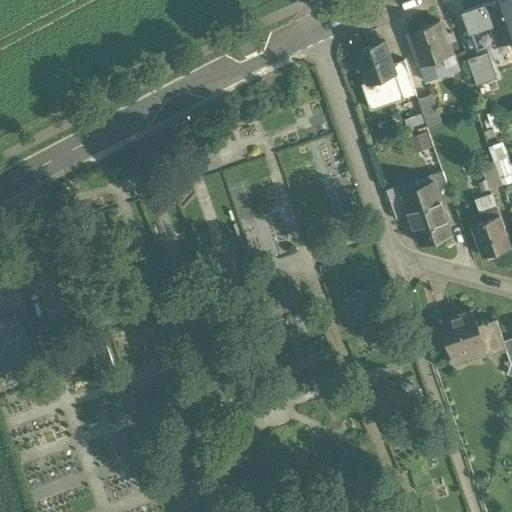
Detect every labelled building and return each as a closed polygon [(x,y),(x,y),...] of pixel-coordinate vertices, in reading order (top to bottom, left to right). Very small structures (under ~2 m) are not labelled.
[(511,0),(499,0),(464,12),(477,49),(511,37),(511,0)] [(440,22),(425,27),(419,25),(411,28),(409,34),(420,66),(452,54),(448,43),(454,41),(451,33),(445,35),(440,22)] [(385,42),(356,52),(367,84),(396,74),(393,65),(385,42)] [(488,53),(468,60),(477,86),(497,79),(488,53)] [(452,54),(420,66),(426,83),(458,71),(452,54)] [(403,61),(393,65),(396,74),(405,99),(415,95),(403,61)] [(396,74),(367,84),(362,86),(371,111),(405,99),(396,74)] [(441,123),(431,95),(418,100),(427,128),(441,123)] [(422,115),(405,120),(408,129),(425,124),(422,115)] [(415,154),(429,148),(425,135),(411,141),(415,154)] [(503,186),(511,183),(511,169),(502,144),(489,148),(494,163),(503,186)] [(494,163),(483,167),(492,190),(503,186),(494,163)] [(442,172),(429,177),(430,182),(432,181),(439,201),(440,205),(452,201),(442,172)] [(403,191),(401,192),(408,212),(439,201),(432,181),(430,182),(403,191)] [(401,185),(385,191),(395,220),(409,215),(408,212),(401,192),(403,191),(401,185)] [(495,216),(488,197),(486,198),(474,202),(480,221),(495,216)] [(439,201),(408,212),(409,215),(419,244),(450,233),(440,205),(439,201)] [(480,221),(470,225),(481,257),(483,256),(487,259),(495,257),(496,252),(509,247),(497,215),(495,216),(480,221)] [(0,368),(42,354),(12,266),(0,270),(0,368)] [(469,309),(454,314),(456,318),(439,324),(453,365),(486,353),(477,327),(472,313),(470,313),(469,309)] [(495,321),(477,327),(486,353),(503,347),(504,347),(503,342),(495,321)] [(511,339),(511,340),(503,342),(504,347),(503,347),(509,365),(507,374),(511,375),(511,339)]
